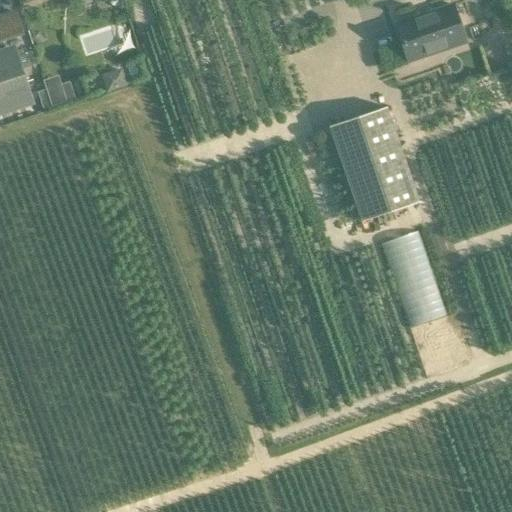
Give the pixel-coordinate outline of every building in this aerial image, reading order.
[(452,5),(395,24),(408,62),(465,42),(452,5)] [(0,115),(34,104),(15,44),(4,48),(2,40),(23,33),(16,9),(0,14),(0,115)] [(126,85),(121,68),(101,74),(106,91),(126,85)] [(58,75),(42,80),(45,89),(37,92),(42,109),(74,98),(69,81),(61,84),(58,75)] [(418,202),(385,108),(329,127),(361,222),(418,202)] [(407,325),(445,315),(422,229),(384,239),(407,325)]
